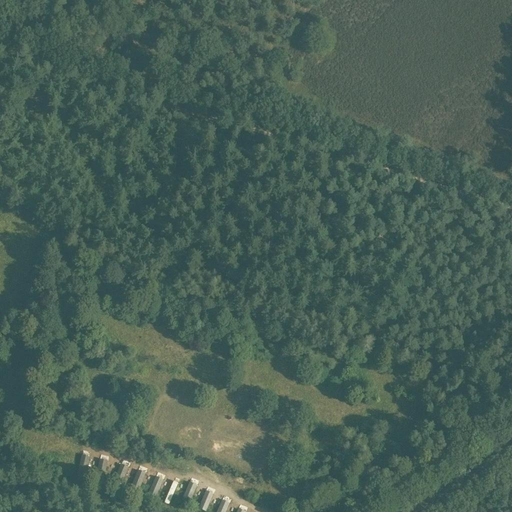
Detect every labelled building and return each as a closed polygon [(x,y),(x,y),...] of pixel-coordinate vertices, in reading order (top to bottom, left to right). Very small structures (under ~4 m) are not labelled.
[(89,458),(82,456),(77,474),(85,476),(89,458)] [(107,462),(99,460),(95,478),(103,480),(107,462)] [(128,468),(121,465),(114,482),(121,485),(128,468)] [(145,474),(138,471),(131,488),(139,491),(145,474)] [(163,481),(156,478),(148,494),(156,498),(163,481)] [(197,486),(189,483),(182,500),(190,503),(197,486)] [(213,495),(206,492),(198,509),(206,511),(213,495)] [(225,511),(229,504),(222,501),(217,511),(225,511)]
